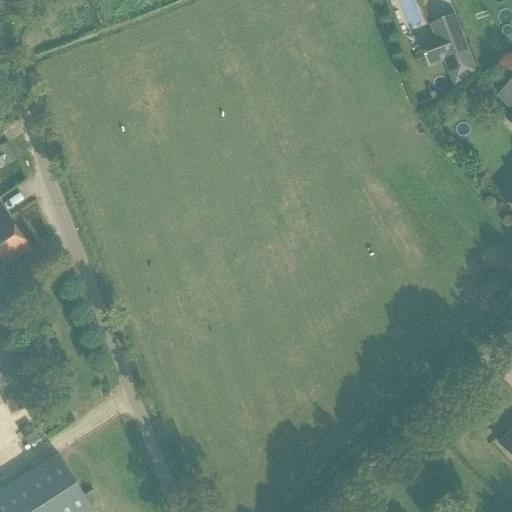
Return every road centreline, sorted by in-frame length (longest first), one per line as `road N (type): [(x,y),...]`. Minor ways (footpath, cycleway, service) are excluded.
road 1 (unclassified): [(176,511),(0,62)]
road 2 (unclassified): [(325,511),(511,333)]
